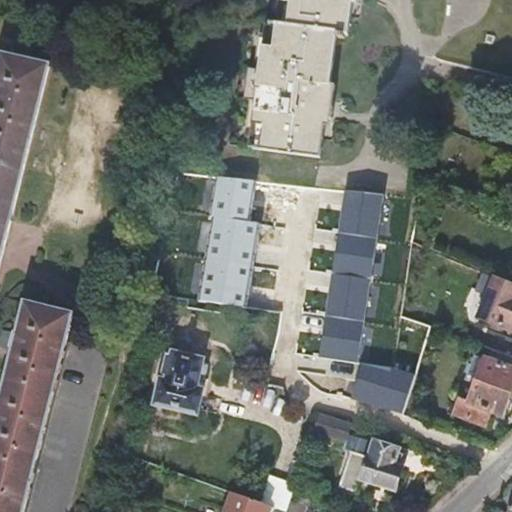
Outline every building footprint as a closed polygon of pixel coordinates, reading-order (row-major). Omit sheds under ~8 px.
[(282,0),(279,26),(268,25),(267,29),(262,72),(251,70),(247,100),(258,102),(251,150),(320,158),(327,105),(336,39),(344,40),(345,36),(347,37),(348,34),(352,0),(282,0)] [(0,273),(50,68),(4,57),(0,72),(0,273)] [(253,183),(217,178),(200,304),(249,310),(260,224),(248,222),(253,183)] [(385,196),(347,189),(319,357),(359,364),(385,196)] [(511,283),(496,277),(495,279),(485,275),(479,290),(484,293),(476,313),(481,315),(479,319),(511,332),(511,283)] [(49,436),(50,436),(73,344),(68,343),(75,317),(29,306),(21,336),(5,332),(1,348),(7,350),(17,352),(2,412),(0,411),(0,421),(50,435),(49,436)] [(511,371),(511,357),(488,350),(484,361),(484,362),(511,371)] [(199,363),(172,358),(167,357),(157,405),(195,414),(199,393),(195,391),(197,381),(202,382),(205,367),(199,365),(199,363)] [(484,362),(484,361),(474,357),(465,382),(476,385),(484,362)] [(503,417),(511,390),(511,371),(484,362),(476,385),(469,403),(461,400),(455,416),(486,427),(492,412),(503,417)] [(413,379),(359,364),(349,401),(403,415),(413,379)] [(345,443),(351,426),(320,416),(315,433),(345,443)] [(0,421),(0,511),(30,511),(49,436),(50,435),(0,421)] [(394,492),(405,454),(372,444),(368,459),(350,454),(339,488),(357,494),(361,481),(394,492)] [(320,511),(325,499),(295,489),(291,502),(318,511),(320,511)] [(226,511),(267,511),(269,508),(232,495),(226,511)]
